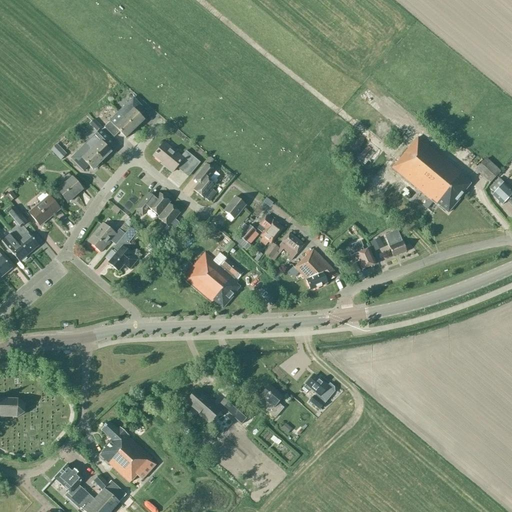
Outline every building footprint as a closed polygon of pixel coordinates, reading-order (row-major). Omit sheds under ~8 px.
[(123,118),(134,129),(144,121),(139,116),(145,110),(133,99),(118,113),(123,118)] [(108,114),(113,110),(108,105),(103,109),(108,114)] [(392,131),(401,120),(387,109),(379,120),(373,115),(363,128),(382,142),(390,131),(395,135),(386,146),(394,152),(403,140),(392,131)] [(134,129),(123,118),(118,113),(104,127),(113,137),(119,132),(125,138),(134,129)] [(113,144),(100,131),(95,136),(94,135),(85,144),(86,146),(102,161),(111,152),(108,149),(113,144)] [(465,190),(471,182),(417,137),(392,168),(428,199),(422,206),(427,209),(432,202),(436,205),(437,204),(448,213),(466,191),(465,190)] [(125,150),(131,142),(126,138),(120,145),(125,150)] [(200,163),(195,159),(185,151),(180,157),(164,143),(153,156),(165,166),(165,167),(171,173),(177,165),(189,175),(200,163)] [(92,170),(102,161),(86,146),(82,150),(86,154),(81,159),(76,153),(71,159),(81,169),(86,164),(92,170)] [(56,148),(50,151),(54,157),(59,154),(56,148)] [(489,183),(500,172),(486,159),(475,170),(489,183)] [(203,199),(215,185),(208,179),(215,172),(206,164),(197,175),(202,179),(193,190),(203,199)] [(67,203),(82,190),(72,178),(57,190),(67,203)] [(511,191),(503,183),(502,183),(498,179),(489,188),(494,192),(491,195),(502,205),(506,200),(511,206),(511,191)] [(39,203),(47,196),(44,192),(36,199),(39,203)] [(142,215),(148,208),(158,216),(169,202),(159,194),(155,199),(148,194),(135,210),(142,215)] [(40,225),(59,209),(48,197),(30,212),(40,225)] [(223,211),(234,219),(245,205),(235,197),(223,211)] [(161,233),(167,238),(170,235),(176,228),(171,223),(179,213),(169,205),(158,218),(167,226),(161,233)] [(13,236),(29,254),(38,246),(22,226),(27,222),(14,206),(6,213),(16,225),(9,231),(13,236)] [(115,245),(124,234),(136,219),(131,215),(115,234),(102,224),(87,242),(100,252),(110,241),(115,245)] [(258,225),(265,230),(260,236),(270,245),(283,229),(272,221),(265,215),(258,225)] [(245,242),(254,232),(248,226),(239,237),(245,242)] [(136,233),(130,227),(124,234),(115,245),(120,249),(107,263),(118,272),(124,265),(129,269),(137,260),(131,256),(132,255),(125,250),(130,244),(128,243),(136,233)] [(389,247),(393,257),(406,252),(397,230),(384,235),(389,247)] [(283,249),(287,253),(290,255),(287,258),(290,261),(303,245),(289,233),(277,248),(272,244),(264,254),(271,259),(276,252),(279,254),(283,249)] [(29,254),(13,236),(9,239),(7,237),(2,242),(19,262),(29,254)] [(382,245),(378,238),(369,242),(373,249),(382,245)] [(361,270),(375,264),(369,249),(364,251),(362,247),(363,246),(360,241),(351,245),(355,254),(349,257),(352,264),(357,262),(357,263),(358,262),(361,270)] [(326,282),(338,276),(313,250),(294,268),(305,280),(310,290),(327,284),(326,282)] [(237,280),(242,274),(226,260),(220,266),(204,253),(182,279),(210,303),(213,301),(222,309),(236,292),(236,291),(239,287),(236,284),(238,282),(237,280)] [(0,274),(2,277),(11,268),(0,255),(0,274)] [(98,266),(102,257),(96,255),(92,263),(98,266)] [(280,275),(273,269),(269,274),(276,280),(280,275)] [(309,401),(319,410),(326,402),(326,401),(334,392),(333,387),(329,384),(327,386),(313,375),(305,385),(316,394),(314,397),(313,396),(309,401)] [(282,398),(283,397),(269,385),(260,396),(270,405),(265,410),(275,418),(283,408),(276,402),(281,396),(282,398)] [(196,390),(185,402),(204,419),(215,407),(196,390)] [(227,393),(218,404),(240,422),(249,411),(227,393)] [(23,413),(24,405),(17,400),(0,399),(0,417),(16,418),(23,413)] [(129,485),(153,459),(120,428),(117,431),(107,422),(100,430),(110,439),(102,447),(104,449),(98,455),(129,485)] [(210,439),(220,436),(219,430),(208,433),(210,439)] [(276,448),(280,443),(272,436),(268,440),(276,448)] [(78,509),(90,496),(78,485),(83,479),(67,464),(54,479),(69,491),(64,496),(78,509)] [(108,484),(99,475),(93,481),(102,490),(108,484)] [(104,489),(89,505),(87,504),(83,508),(85,510),(84,511),(109,511),(118,502),(104,489)]
